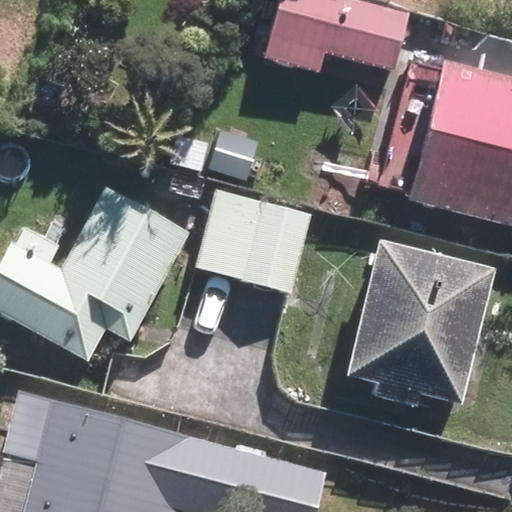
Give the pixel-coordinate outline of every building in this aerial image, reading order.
[(398,12),(352,0),(270,0),(254,59),(310,73),(316,51),(382,70),(398,12)] [(511,80),(432,60),(398,200),(511,229),(511,80)] [(270,161),(235,153),(228,181),(264,189),(270,161)] [(122,339),(180,232),(97,186),(62,252),(16,227),(6,245),(0,242),(0,317),(79,360),(97,325),(122,339)] [(240,279),(260,202),(211,190),(192,266),(240,279)] [(288,292),(307,213),(260,202),(240,279),(241,279),(288,292)] [(455,408),(490,270),(368,240),(334,377),(366,384),(363,399),(407,410),(410,397),(455,408)] [(180,439),(7,396),(0,425),(0,458),(23,464),(11,511),(304,511),(313,475),(178,442),(180,439)]
